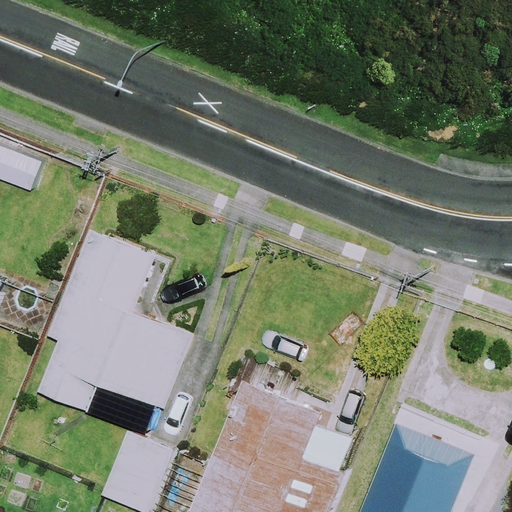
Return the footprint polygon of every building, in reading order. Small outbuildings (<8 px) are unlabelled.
[(48,162),(0,143),(0,176),(36,191),(48,162)] [(166,257),(100,230),(58,335),(69,339),(49,390),(96,410),(108,381),(171,406),(200,334),(144,311),(166,257)] [(328,409),(249,379),(200,511),(203,511),(329,511),(358,437),(322,423),(328,409)] [(459,511),(483,452),(405,421),(368,511),(459,511)] [(181,449),(134,431),(109,493),(157,511),(181,449)]
